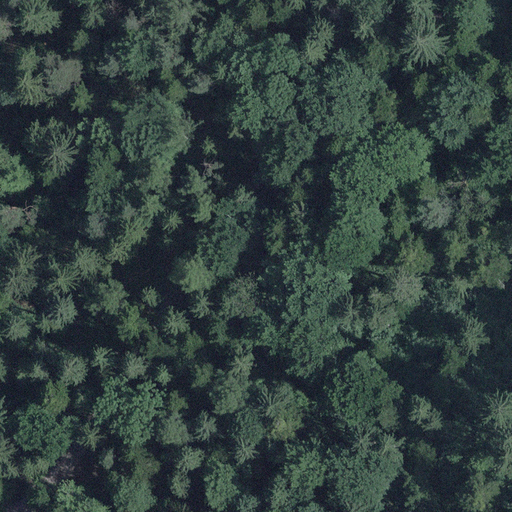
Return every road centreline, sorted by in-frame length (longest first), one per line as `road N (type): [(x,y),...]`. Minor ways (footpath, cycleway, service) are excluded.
road 1 (track): [(332,72),(261,151),(77,463),(29,511)]
road 2 (track): [(332,72),(478,0)]
